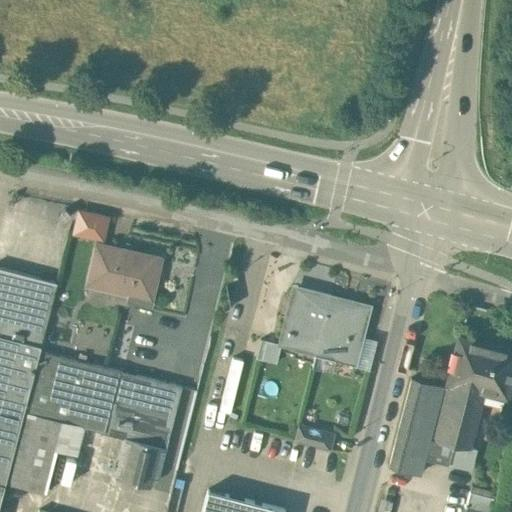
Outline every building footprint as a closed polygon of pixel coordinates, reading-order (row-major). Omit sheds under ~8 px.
[(107,216),(79,210),(74,231),(102,238),(107,216)] [(149,254),(96,242),(86,284),(104,287),(105,285),(111,283),(131,287),(128,299),(150,304),(157,271),(159,271),(163,256),(149,252),(149,254)] [(0,500),(23,411),(39,350),(56,282),(47,280),(0,267),(0,500)] [(330,295),(298,287),(290,318),(286,317),(280,343),(297,348),(299,339),(318,343),(328,302),(330,295)] [(368,312),(328,302),(318,343),(339,349),(337,358),(356,362),(368,312)] [(511,377),(511,351),(492,347),(460,340),(450,383),(452,383),(486,391),(508,396),(511,377)] [(120,370),(39,350),(23,411),(25,411),(61,420),(80,425),(104,431),(120,370)] [(183,386),(120,370),(104,431),(104,432),(125,437),(115,477),(148,486),(158,477),(161,466),(181,387),(182,387),(183,386)] [(449,388),(413,379),(391,465),(424,473),(428,457),(472,468),(476,449),(471,448),(436,440),(452,383),(450,383),(449,388)] [(486,391),(452,383),(436,440),(471,448),(486,391)] [(61,420),(25,411),(8,483),(43,491),(54,446),(61,420)] [(80,425),(61,420),(54,446),(73,451),(80,425)] [(332,432),(327,431),(298,424),(294,439),(329,448),(332,432)] [(284,511),(285,509),(207,489),(201,511),(284,511)]
